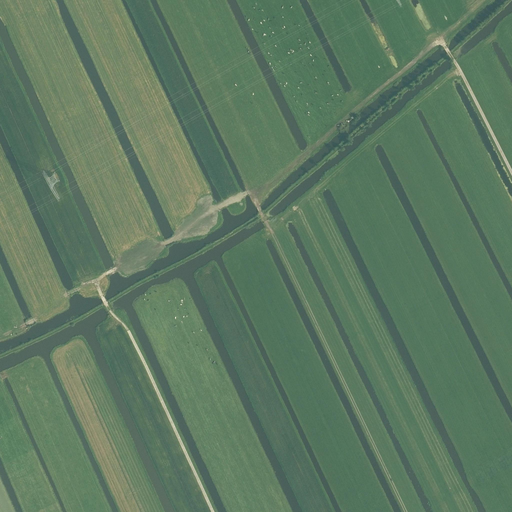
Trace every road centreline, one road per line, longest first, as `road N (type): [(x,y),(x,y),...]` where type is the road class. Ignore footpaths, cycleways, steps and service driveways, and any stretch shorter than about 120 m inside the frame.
road 1 (track): [(405,511),(265,221)]
road 2 (track): [(95,280),(127,329),(212,511)]
road 3 (track): [(511,173),(454,61)]
